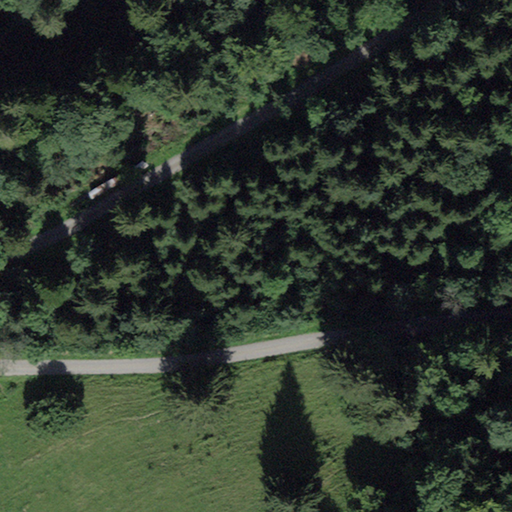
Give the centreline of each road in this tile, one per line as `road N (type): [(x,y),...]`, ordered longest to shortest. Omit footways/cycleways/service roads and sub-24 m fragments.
road 1 (residential): [(511,314),(184,364),(0,367)]
road 2 (residential): [(0,254),(84,219),(179,165),(444,0)]
